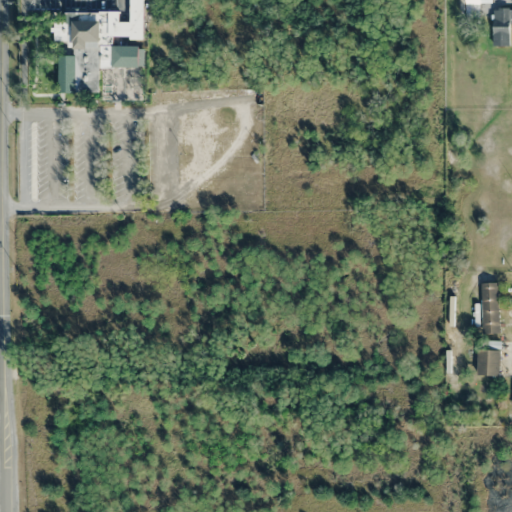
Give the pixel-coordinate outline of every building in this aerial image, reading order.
[(52,26),(52,21),(64,21),(64,11),(76,11),(76,7),(84,7),(84,11),(109,11),(109,21),(110,21),(110,24),(113,24),(112,33),(112,39),(114,39),(114,45),(113,45),(113,67),(97,67),(97,91),(72,91),(73,63),(63,63),(63,54),(72,54),(72,49),(61,49),(61,40),(52,40),(52,30),(49,30),(49,26),(52,26)] [(492,46),(509,46),(509,25),(511,25),(511,8),(492,8),(492,46)] [(117,48),(134,49),(134,48),(143,48),(143,65),(116,65),(117,48)] [(498,334),(498,282),(481,282),(481,334),(498,334)] [(499,376),(500,350),(477,350),(476,376),(499,376)]
